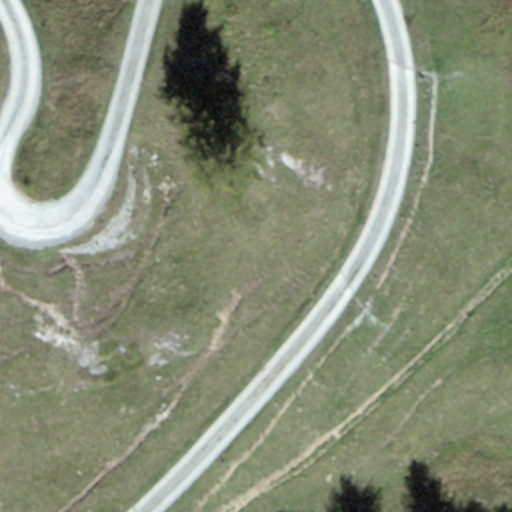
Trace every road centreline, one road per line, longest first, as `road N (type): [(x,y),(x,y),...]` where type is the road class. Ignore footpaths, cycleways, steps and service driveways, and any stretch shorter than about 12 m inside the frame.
road 1 (track): [(146,511),(288,359),(382,226),(404,85),(385,0)]
road 2 (track): [(152,0),(92,196),(63,219),(40,224),(23,221),(0,199)]
road 3 (track): [(0,154),(26,95),(28,63),(7,0)]
